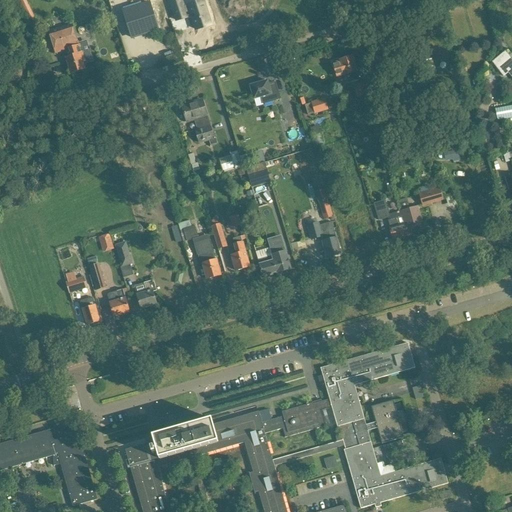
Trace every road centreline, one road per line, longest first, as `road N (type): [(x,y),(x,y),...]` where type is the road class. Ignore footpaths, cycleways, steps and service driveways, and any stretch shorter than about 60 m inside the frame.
road 1 (unclassified): [(75,362),(511,231)]
road 2 (unclassified): [(0,90),(94,94),(435,0)]
road 3 (residential): [(90,412),(409,323)]
road 4 (residential): [(444,443),(409,323)]
